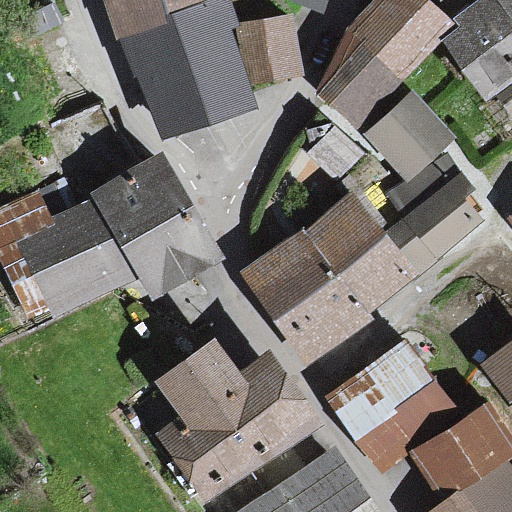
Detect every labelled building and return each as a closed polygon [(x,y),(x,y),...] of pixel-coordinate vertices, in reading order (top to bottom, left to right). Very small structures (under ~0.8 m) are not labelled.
[(258,109),(250,85),(237,24),(241,23),(232,0),(104,0),(162,139),(258,109)] [(287,0),(324,12),(328,0),(287,0)] [(427,29),(390,0),(370,0),(297,91),(345,130),(427,29)] [(511,0),(476,0),(421,45),(465,98),(511,59),(511,0)] [(237,24),(250,85),(305,75),(292,13),(241,23),(237,24)] [(349,136),(387,182),(437,141),(400,95),(349,136)] [(151,299),(224,260),(165,151),(90,191),(92,196),(53,216),(56,222),(16,243),(57,320),(139,276),(151,299)] [(337,208),(244,275),(304,358),(481,231),(443,179),(359,239),(337,208)] [(511,205),(499,214),(511,233),(511,205)] [(511,338),(511,337),(470,369),(511,420),(511,338)] [(407,344),(327,401),(366,457),(447,399),(407,344)] [(138,450),(186,511),(200,511),(292,441),(242,378),(218,396),(187,357),(133,400),(159,434),(138,450)] [(397,451),(425,491),(496,444),(468,404),(397,451)] [(357,511),(318,459),(247,511),(357,511)] [(511,511),(511,493),(490,462),(418,511),(511,511)]
